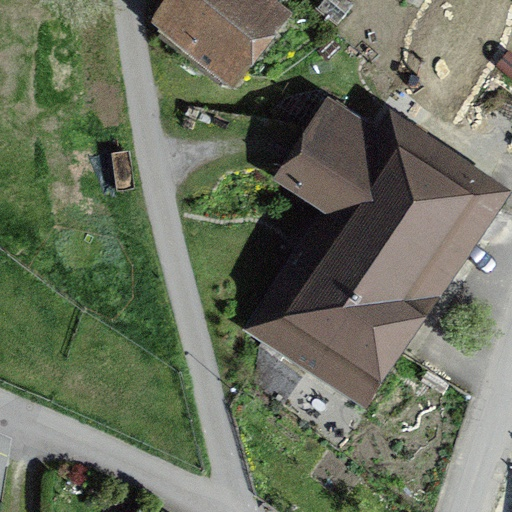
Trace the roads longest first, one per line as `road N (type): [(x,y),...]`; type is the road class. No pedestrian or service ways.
road 1 (residential): [(130,0),(160,201),(236,511)]
road 2 (residential): [(236,511),(0,401)]
road 3 (residential): [(468,511),(511,377)]
